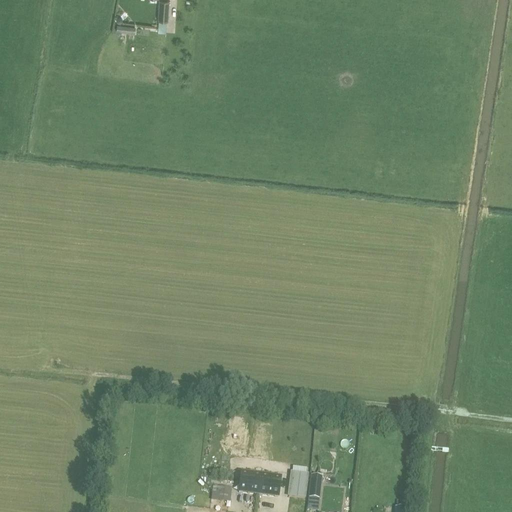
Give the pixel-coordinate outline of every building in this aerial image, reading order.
[(158,0),(157,20),(159,20),(166,21),(167,21),(169,0),(167,0),(158,0)] [(135,27),(117,25),(116,32),(135,34),(135,27)] [(281,478),(241,473),(239,493),(278,498),(281,478)] [(289,497),(305,499),(308,476),(306,475),(292,474),(289,497)] [(310,476),(308,498),(319,499),(322,477),(310,476)] [(229,502),(231,488),(221,486),(220,493),(218,492),(217,500),(229,502)]
